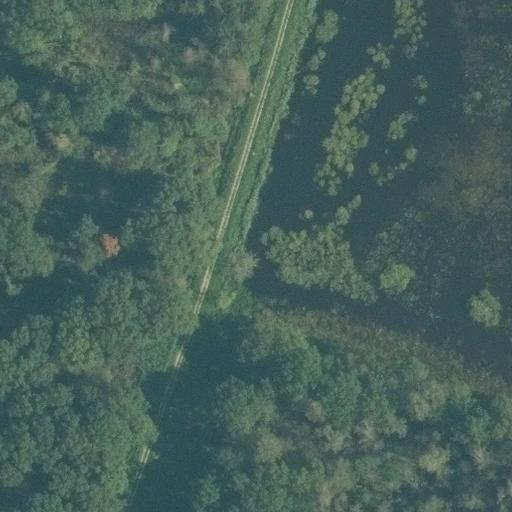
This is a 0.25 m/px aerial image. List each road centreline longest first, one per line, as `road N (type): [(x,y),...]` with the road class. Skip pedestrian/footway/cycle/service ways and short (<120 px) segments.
road 1 (track): [(294,0),(199,323)]
road 2 (track): [(199,323),(138,511)]
